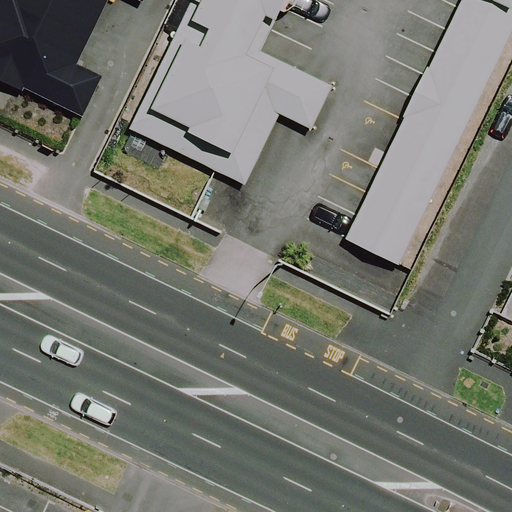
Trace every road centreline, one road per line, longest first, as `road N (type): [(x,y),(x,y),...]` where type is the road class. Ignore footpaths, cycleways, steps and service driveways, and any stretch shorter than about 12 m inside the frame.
road 1 (secondary): [(455,511),(0,289)]
road 2 (unknown): [(6,292),(149,0)]
